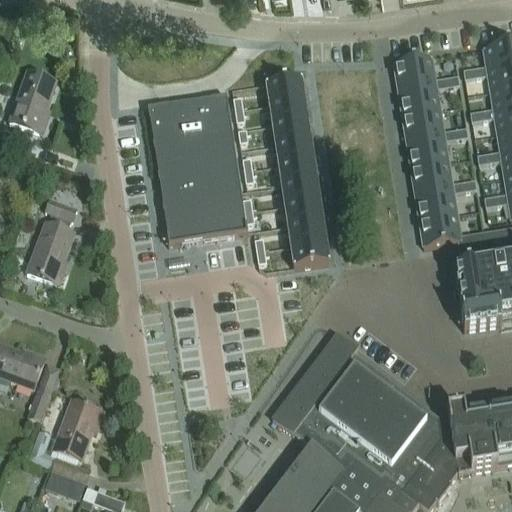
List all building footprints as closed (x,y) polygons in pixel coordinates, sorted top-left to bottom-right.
[(474,74),(463,76),(463,81),(511,72),(511,50),(483,55),(486,73),(474,74)] [(431,64),(393,70),(397,96),(458,86),(458,82),(446,84),(435,86),(431,64)] [(511,72),(463,81),(464,86),(476,84),(487,82),(490,98),(511,94),(511,72)] [(9,128),(38,138),(56,87),(27,77),(9,128)] [(301,86),(265,91),(269,112),(304,106),(301,86)] [(458,86),(397,96),(402,122),(440,116),(436,95),(448,93),(459,91),(458,86)] [(481,117),(469,119),(470,124),(511,116),(511,94),(490,98),(492,115),(481,117)] [(226,102),(147,114),(168,252),(247,240),(246,231),(244,219),(242,207),(226,102)] [(241,104),(233,105),(234,117),(242,116),(241,104)] [(304,106),(269,112),(272,132),(307,127),(304,106)] [(242,116),(234,117),(236,129),(244,128),(242,116)] [(440,116),(402,122),(406,149),(467,139),(466,134),(455,136),(443,138),(440,116)] [(511,116),(470,124),(471,128),(483,127),(494,125),(497,141),(511,138),(511,116)] [(307,127),(272,132),(275,152),(310,147),(307,127)] [(245,136),(238,137),(239,149),(247,148),(245,136)] [(0,152),(14,158),(19,144),(0,138),(0,152)] [(488,160),(476,162),(477,166),(511,160),(511,138),(497,141),(499,158),(488,160)] [(467,139),(406,149),(410,175),(448,169),(445,147),(456,145),(468,144),(467,139)] [(310,147),(275,152),(278,173),(313,167),(310,147)] [(511,160),(477,166),(478,171),(489,169),(501,167),(504,184),(511,182),(511,160)] [(250,165),(242,166),(244,178),(252,177),(250,165)] [(313,167),(278,173),(281,193),(316,187),(313,167)] [(448,169),(410,175),(414,201),(475,191),(475,186),(463,188),(451,190),(448,169)] [(252,177),(244,178),(246,190),(254,188),(252,177)] [(495,202),(483,204),(484,209),(511,204),(511,182),(504,184),(506,201),(495,202)] [(316,187),(281,193),(284,213),(319,208),(316,187)] [(475,191),(414,201),(419,227),(456,221),(453,199),(465,198),(476,196),(475,191)] [(511,204),(484,209),(485,214),(496,212),(508,210),(511,227),(511,204)] [(76,215),(57,208),(49,205),(45,217),(52,220),(49,230),(46,229),(26,279),(55,290),(74,239),(67,236),(71,227),(72,227),(76,215)] [(250,206),(242,207),(244,219),(252,218),(250,206)] [(319,208),(284,213),(287,233),(322,228),(319,208)] [(252,218),(244,219),(246,231),(254,230),(252,218)] [(456,221),(419,227),(423,254),(457,248),(461,248),(460,243),(456,221)] [(322,228),(287,233),(290,254),(326,248),(322,228)] [(461,276),(455,277),(457,292),(459,292),(459,291),(465,290),(466,300),(461,301),(460,300),(459,300),(461,313),(459,313),(463,336),(501,330),(500,327),(499,327),(498,323),(511,320),(511,234),(483,239),(460,243),(461,248),(457,248),(461,276)] [(262,245),(254,247),(256,258),(264,257),(262,245)] [(326,248),(290,254),(293,274),(329,269),(326,248)] [(264,257),(256,258),(258,270),(266,269),(264,257)] [(417,511),(419,511),(402,499),(440,449),(439,426),(422,413),(353,361),(357,356),(336,340),(272,425),(310,454),(265,511),(417,511)] [(0,350),(0,382),(33,395),(44,367),(0,350)] [(47,414),(56,418),(69,389),(59,385),(47,414)] [(52,396),(40,392),(28,423),(40,427),(52,396)] [(71,405),(64,424),(52,456),(81,467),(100,416),(71,405)] [(511,511),(511,411),(439,425),(441,449),(403,498),(422,511),(435,511),(452,491),(452,487),(457,478),(461,481),(475,479),(474,476),(511,469),(511,511)] [(52,474),(55,464),(56,462),(45,458),(52,439),(41,434),(29,465),(52,474)] [(89,477),(76,472),(55,464),(52,474),(51,476),(85,489),(89,477)] [(51,478),(45,495),(56,499),(62,482),(51,478)] [(86,494),(82,505),(79,511),(82,511),(91,511),(92,509),(100,511),(122,511),(124,508),(86,494)]
